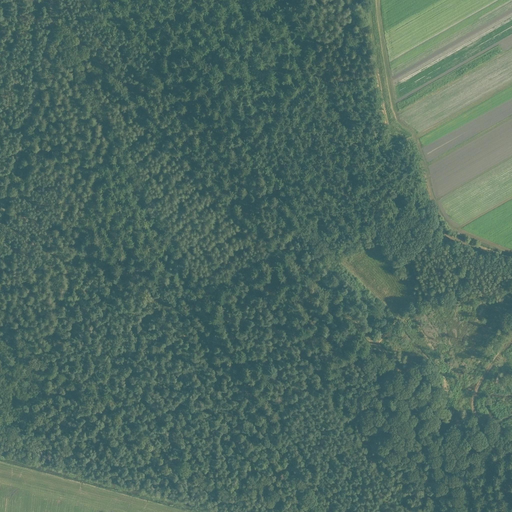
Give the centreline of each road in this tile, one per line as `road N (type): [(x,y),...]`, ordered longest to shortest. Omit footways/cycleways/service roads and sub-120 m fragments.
road 1 (unclassified): [(0,215),(51,0)]
road 2 (track): [(383,132),(438,232),(511,259)]
road 3 (track): [(373,342),(411,379),(438,511)]
